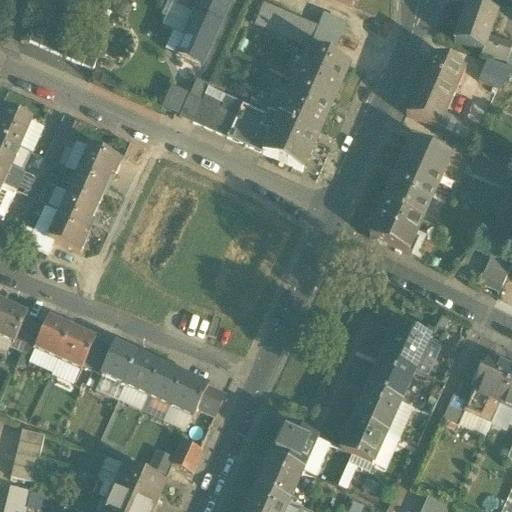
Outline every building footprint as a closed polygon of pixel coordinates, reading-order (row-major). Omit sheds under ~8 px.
[(178,57),(201,67),(220,23),(214,20),(223,0),(168,0),(168,1),(197,13),(178,57)] [(328,0),(352,9),(355,0),(328,0)] [(454,44),(484,55),(490,40),(498,17),(468,5),(454,44)] [(323,17),(317,30),(262,6),(254,27),(309,50),(310,51),(331,60),(345,25),(323,17)] [(29,45),(81,68),(91,46),(38,24),(29,45)] [(483,58),(506,66),(511,50),(511,48),(490,40),(484,55),(483,58)] [(101,51),(91,46),(81,68),(92,72),(101,51)] [(280,117),(318,134),(349,68),(331,60),(310,51),(287,101),(272,94),(265,110),(280,117)] [(432,57),(423,78),(455,92),(465,71),(432,57)] [(477,82),(500,93),(511,70),(487,61),(477,82)] [(445,117),(455,92),(423,78),(406,116),(462,140),(468,127),(445,117)] [(188,98),(202,104),(210,86),(210,85),(196,80),(188,98)] [(164,112),(177,118),(186,97),(173,92),(164,112)] [(180,119),(192,124),(202,104),(188,98),(180,119)] [(237,119),(202,104),(192,124),(228,140),(237,119)] [(0,141),(19,151),(32,123),(0,108),(0,141)] [(228,140),(263,154),(277,123),(262,117),(242,108),(237,119),(228,140)] [(265,110),(262,117),(277,123),(280,117),(265,110)] [(280,117),(277,123),(263,154),(263,155),(301,171),(318,134),(280,117)] [(32,123),(19,151),(31,156),(44,128),(32,123)] [(0,141),(0,164),(11,169),(19,151),(0,141)] [(77,177),(89,149),(77,143),(64,171),(77,177)] [(412,143),(384,206),(421,224),(450,160),(412,143)] [(89,149),(77,177),(106,190),(111,180),(114,181),(121,164),(89,149)] [(23,175),(31,156),(19,151),(11,169),(23,175)] [(0,164),(0,187),(2,188),(11,169),(0,164)] [(25,176),(23,175),(11,169),(2,188),(15,194),(17,195),(25,176)] [(77,177),(68,195),(98,209),(106,190),(77,177)] [(15,194),(2,188),(0,187),(0,219),(3,221),(15,194)] [(60,214),(68,195),(56,190),(47,208),(60,214)] [(68,195),(60,214),(89,227),(98,209),(68,195)] [(406,257),(421,224),(384,206),(369,239),(406,257)] [(60,214),(47,208),(44,207),(32,235),(47,242),(60,214)] [(85,237),(89,227),(60,214),(47,242),(53,244),(79,256),(83,248),(88,238),(85,237)] [(19,244),(48,257),(53,244),(47,242),(32,235),(25,231),(19,244)] [(485,278),(503,286),(511,266),(511,265),(494,257),(485,278)] [(482,293),(497,300),(501,292),(486,285),(482,293)] [(27,318),(3,307),(0,314),(0,341),(10,346),(14,347),(15,344),(27,318)] [(15,344),(24,348),(36,322),(27,318),(15,344)] [(34,353),(57,364),(72,332),(48,321),(46,327),(34,353)] [(46,327),(36,322),(24,348),(34,353),(46,327)] [(396,328),(382,360),(414,375),(428,343),(396,328)] [(95,343),(72,332),(57,364),(81,374),(83,370),(95,343)] [(0,341),(0,355),(4,357),(9,348),(10,346),(0,341)] [(83,370),(92,374),(104,347),(95,343),(83,370)] [(441,348),(428,343),(414,375),(426,380),(441,348)] [(9,348),(22,354),(24,348),(15,344),(14,347),(10,346),(9,348)] [(113,351),(104,347),(92,374),(101,378),(113,351)] [(101,379),(124,389),(139,358),(115,347),(113,351),(101,378),(101,379)] [(34,353),(24,348),(22,354),(32,359),(34,353)] [(124,389),(147,400),(161,368),(139,358),(124,389)] [(400,406),(414,375),(382,360),(368,391),(400,406)] [(511,371),(487,360),(472,396),(499,408),(511,378),(511,371)] [(147,400),(170,410),(184,379),(161,368),(147,400)] [(511,378),(499,408),(511,413),(511,378)] [(208,389),(184,379),(170,410),(193,421),(197,413),(207,391),(208,389)] [(197,413),(214,420),(224,399),(207,391),(197,413)] [(386,437),(400,406),(368,391),(354,423),(386,437)] [(491,428),(499,408),(472,396),(467,406),(463,415),(464,415),(491,428)] [(442,421),(458,428),(464,415),(463,415),(467,406),(452,400),(442,421)] [(400,406),(386,437),(399,442),(412,411),(400,406)] [(511,413),(499,408),(491,428),(506,435),(509,427),(511,428),(511,413)] [(485,440),(491,428),(464,415),(458,428),(485,440)] [(372,469),(386,437),(354,423),(340,455),(350,459),(372,469)] [(283,428),(270,459),(302,474),(316,443),(283,428)] [(10,480),(32,485),(44,439),(21,434),(10,480)] [(384,474),(399,442),(386,437),(372,469),(384,474)] [(330,449),(316,443),(302,474),(316,480),(330,449)] [(181,444),(176,456),(196,465),(201,453),(181,444)] [(191,476),(196,465),(176,456),(171,467),(191,476)] [(270,459),(256,491),(288,505),(302,474),(270,459)] [(372,469),(350,459),(337,489),(347,494),(356,472),(369,477),(372,469)] [(124,469),(115,490),(155,508),(164,487),(124,469)] [(380,488),(365,482),(360,493),(375,499),(380,488)] [(10,490),(7,500),(28,505),(30,495),(10,490)] [(115,490),(105,511),(152,511),(155,508),(115,490)] [(256,491),(246,511),(285,511),(288,505),(256,491)] [(7,500),(5,510),(14,511),(26,511),(28,505),(7,500)] [(422,511),(448,511),(449,511),(427,501),(422,511)]
